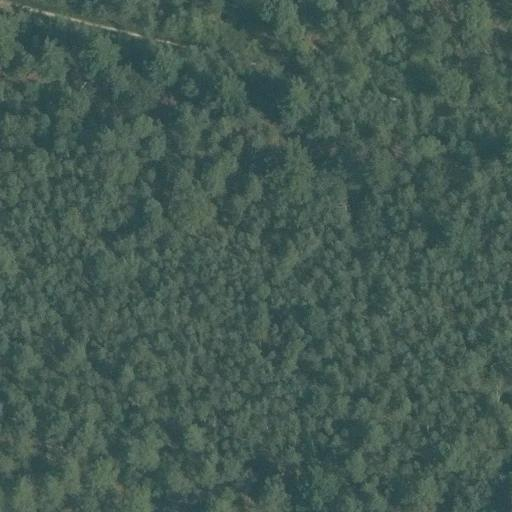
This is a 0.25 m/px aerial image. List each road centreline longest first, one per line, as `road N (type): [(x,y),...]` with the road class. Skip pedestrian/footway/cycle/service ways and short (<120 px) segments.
road 1 (track): [(0,16),(511,142)]
road 2 (unknown): [(0,455),(166,511)]
